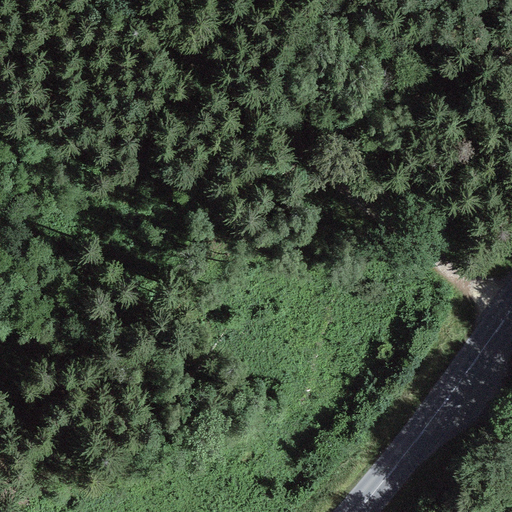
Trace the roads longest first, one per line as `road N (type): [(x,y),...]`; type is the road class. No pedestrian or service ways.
road 1 (track): [(506,328),(161,0)]
road 2 (secondary): [(359,511),(511,320)]
